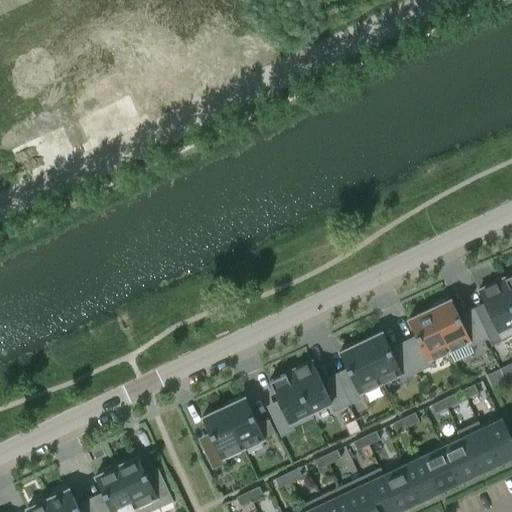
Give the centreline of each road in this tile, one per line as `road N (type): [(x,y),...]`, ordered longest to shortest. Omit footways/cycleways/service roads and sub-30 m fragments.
road 1 (residential): [(511,211),(0,457)]
road 2 (unclassified): [(435,0),(0,208)]
